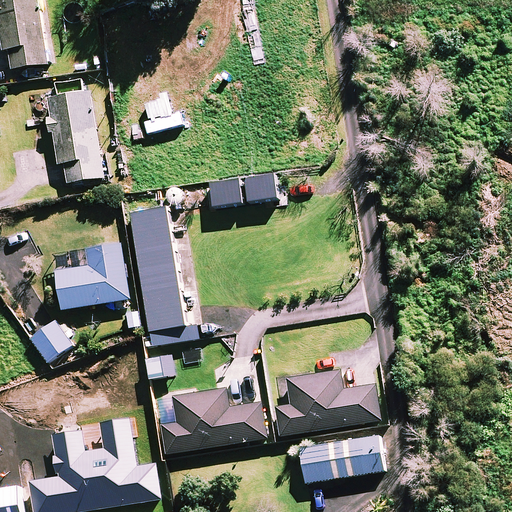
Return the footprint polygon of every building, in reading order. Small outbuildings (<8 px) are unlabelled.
[(51,65),(40,0),(0,0),(0,22),(5,51),(11,50),(15,71),(51,65)] [(106,179),(92,94),(50,101),(61,166),(67,165),(70,185),(106,179)] [(264,205),(262,178),(225,181),(227,208),(264,205)] [(190,327),(171,210),(133,216),(152,333),(190,327)] [(133,301),(125,246),(89,251),(92,268),(59,272),(65,311),(133,301)] [(75,347),(58,323),(33,340),(50,364),(75,347)] [(346,392),(343,372),(290,380),(294,407),(280,409),(284,438),(384,423),(379,387),(346,392)] [(232,409),(229,390),(177,398),(181,425),(167,427),(171,455),(270,440),(265,404),(232,409)] [(387,473),(382,438),(303,449),(308,484),(387,473)]
